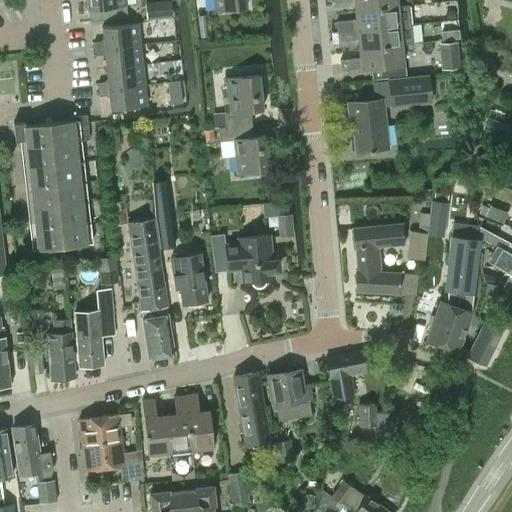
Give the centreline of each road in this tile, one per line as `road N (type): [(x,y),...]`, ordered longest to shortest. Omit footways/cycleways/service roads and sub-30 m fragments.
road 1 (residential): [(329,338),(301,0)]
road 2 (residential): [(56,403),(329,338)]
road 3 (residential): [(0,121),(11,110),(64,104),(55,33)]
road 4 (residential): [(329,338),(365,340),(464,369)]
